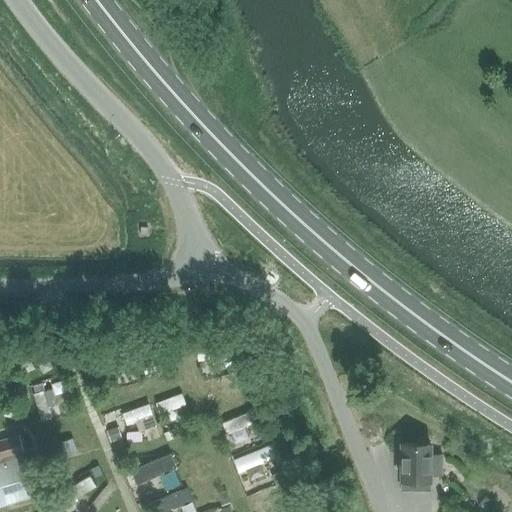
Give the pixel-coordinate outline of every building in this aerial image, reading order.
[(183,384),(161,390),(165,401),(186,396),(183,384)] [(17,402),(6,399),(3,413),(15,416),(17,402)] [(0,442),(0,499),(32,489),(17,438),(0,442)] [(402,442),(402,479),(402,489),(430,489),(430,474),(442,474),(442,454),(429,454),(429,442),(402,442)] [(164,462),(171,478),(183,472),(177,456),(164,462)]
